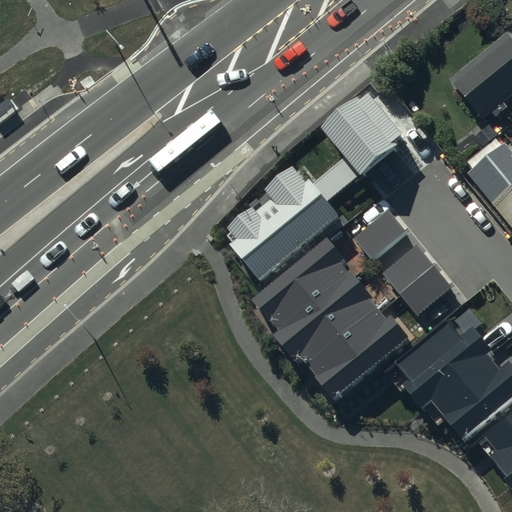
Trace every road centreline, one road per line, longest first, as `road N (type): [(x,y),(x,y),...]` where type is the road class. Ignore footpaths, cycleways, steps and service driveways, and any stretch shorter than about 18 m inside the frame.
road 1 (primary): [(369,0),(0,315)]
road 2 (primary): [(0,204),(261,0)]
